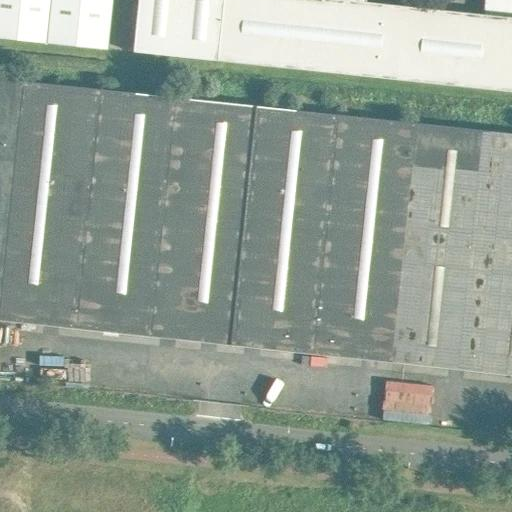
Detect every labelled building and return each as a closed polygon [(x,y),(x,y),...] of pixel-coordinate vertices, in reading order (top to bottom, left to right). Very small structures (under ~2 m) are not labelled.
[(0,0),(0,38),(105,49),(110,0),(0,0)] [(511,0),(484,0),(483,15),(361,2),(361,0),(137,0),(132,54),(511,92),(511,0)] [(0,228),(16,81),(0,79),(0,228)] [(0,320),(229,345),(254,106),(16,81),(0,228),(0,320)] [(229,345),(388,362),(414,123),(254,106),(229,345)] [(511,133),(414,123),(388,362),(511,375),(511,133)] [(155,511),(158,481),(100,477),(98,510),(112,511),(155,511)]
